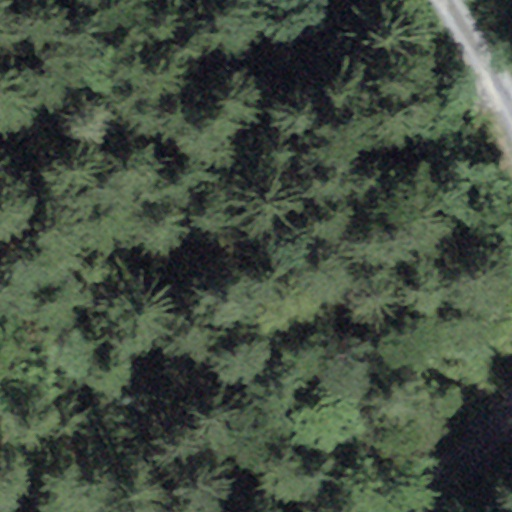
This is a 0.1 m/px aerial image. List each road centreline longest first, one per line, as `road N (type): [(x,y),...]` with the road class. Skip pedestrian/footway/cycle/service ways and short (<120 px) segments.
road 1 (track): [(409,511),(511,405)]
road 2 (track): [(511,119),(443,0)]
